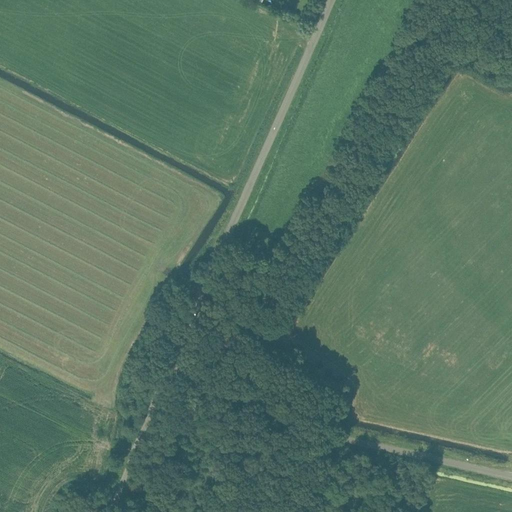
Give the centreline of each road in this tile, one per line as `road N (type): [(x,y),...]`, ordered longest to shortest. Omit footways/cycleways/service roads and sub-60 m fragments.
road 1 (unclassified): [(168,367),(331,0)]
road 2 (unclassified): [(511,482),(344,443),(168,367)]
road 3 (unclassified): [(106,511),(168,367)]
